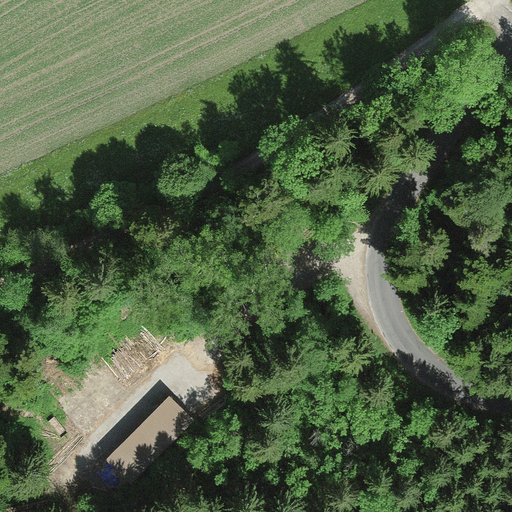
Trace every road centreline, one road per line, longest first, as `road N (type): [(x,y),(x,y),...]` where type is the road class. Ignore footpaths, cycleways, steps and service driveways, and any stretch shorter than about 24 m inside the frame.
road 1 (track): [(0,288),(167,210),(497,0)]
road 2 (tertiary): [(511,404),(463,391),(427,368),(398,334),(380,272),(385,235),(404,195),(511,41)]
